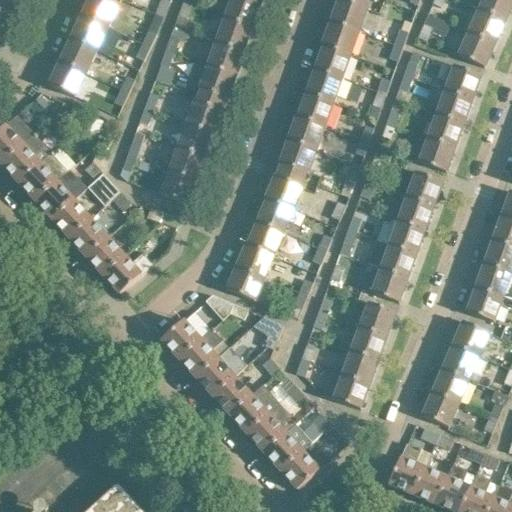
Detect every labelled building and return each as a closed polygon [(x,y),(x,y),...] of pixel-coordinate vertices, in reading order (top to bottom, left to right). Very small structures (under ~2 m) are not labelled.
[(0,0),(0,13),(13,19),(20,0),(0,0)] [(108,0),(90,0),(83,17),(108,29),(119,5),(108,0)] [(252,29),(261,5),(245,0),(231,0),(225,20),(252,29)] [(341,0),(341,1),(340,0),(331,24),(357,33),(366,10),(364,9),(366,3),(357,0),(341,0)] [(441,9),(444,0),(434,0),(433,5),(441,9)] [(511,0),(485,0),(480,11),(506,23),(511,7),(511,0)] [(186,20),(190,7),(182,4),(173,28),(196,36),(200,25),(186,20)] [(470,34),(495,46),(506,23),(480,11),(470,34)] [(0,40),(5,43),(13,19),(0,13),(0,40)] [(451,26),(428,16),(424,26),(418,39),(425,42),(429,33),(445,40),(451,26)] [(83,17),(72,40),(97,52),(108,29),(83,17)] [(243,53),(252,29),(225,20),(216,44),(243,53)] [(331,24),(323,47),(324,48),(349,57),(357,33),(331,24)] [(393,46),(403,50),(408,34),(399,30),(393,46)] [(141,44),(149,48),(155,35),(147,31),(141,44)] [(459,58),(485,69),(495,46),(470,34),(459,58)] [(170,37),(165,51),(173,54),(179,40),(170,37)] [(72,40),(61,64),(86,76),(97,52),(72,40)] [(135,58),(142,61),(149,48),(141,44),(135,58)] [(243,53),(216,44),(208,67),(236,77),(245,54),(243,53)] [(403,50),(393,46),(388,60),(398,63),(403,50)] [(349,57),(324,48),(316,72),(340,81),(349,57)] [(165,51),(154,80),(163,83),(168,69),(173,54),(165,51)] [(192,61),(185,82),(190,84),(189,86),(199,90),(197,96),(225,106),(227,100),(228,100),(236,77),(208,67),(192,61)] [(61,64),(50,86),(75,99),(86,76),(61,64)] [(409,64),(404,77),(413,80),(417,67),(409,64)] [(446,92),(472,101),(481,77),(455,67),(446,92)] [(340,81),(316,72),(307,95),(332,104),(340,81)] [(404,77),(395,101),(404,104),(413,80),(404,77)] [(127,95),(133,81),(127,79),(125,78),(119,91),(127,95)] [(381,79),(376,94),(386,97),(391,83),(381,79)] [(120,108),(127,95),(119,91),(113,104),(120,108)] [(437,116),(464,126),(472,101),(446,92),(437,116)] [(150,93),(144,110),(152,113),(158,97),(150,93)] [(381,110),(386,97),(376,94),(371,107),(381,110)] [(332,104),(307,95),(299,119),(297,118),(297,119),(323,128),(332,104)] [(197,102),(188,126),(214,135),(215,136),(224,112),(222,112),(225,106),(197,96),(195,102),(197,102)] [(40,98),(30,107),(36,115),(46,106),(40,98)] [(395,101),(387,125),(395,128),(404,104),(395,101)] [(78,111),(64,104),(60,114),(74,121),(78,111)] [(144,110),(139,124),(147,127),(152,113),(144,110)] [(428,140),(455,150),(464,126),(437,116),(428,140)] [(17,117),(0,132),(0,163),(2,166),(23,147),(35,136),(18,118),(17,117)] [(90,117),(83,128),(90,134),(98,133),(103,122),(90,117)] [(323,128),(297,119),(289,142),(315,152),(323,128)] [(390,142),(395,128),(386,125),(382,139),(390,142)] [(205,159),(214,135),(188,126),(180,149),(205,159)] [(364,127),(359,141),(369,144),(374,130),(364,127)] [(144,136),(135,133),(127,157),(135,160),(144,136)] [(35,136),(23,147),(2,166),(19,184),(51,155),(35,136)] [(428,140),(420,164),(446,174),(455,150),(428,140)] [(364,158),(369,144),(359,141),(354,155),(364,158)] [(315,152),(289,142),(281,165),(282,166),(282,167),(280,172),(304,181),(307,174),(315,152)] [(197,182),(205,159),(180,149),(171,173),(198,183),(198,182),(197,182)] [(19,184),(36,203),(68,173),(51,155),(19,184)] [(130,174),(135,160),(127,157),(121,171),(127,173),(130,174)] [(374,159),(366,183),(374,186),(379,173),(376,172),(380,161),(374,159)] [(95,183),(104,175),(93,164),(85,171),(95,183)] [(70,172),(68,173),(36,203),(53,222),(74,202),(88,190),(70,172)] [(266,200),(268,201),(293,211),(303,189),(302,188),(304,181),(280,172),(278,178),(276,177),(266,200)] [(348,172),(339,197),(349,200),(352,191),(358,175),(348,172)] [(190,206),(198,183),(171,173),(162,197),(190,206)] [(407,198),(434,208),(443,183),(416,173),(407,198)] [(120,194),(104,175),(95,183),(87,190),(104,208),(112,201),(113,201),(120,194)] [(369,201),(374,186),(366,183),(360,197),(369,201)] [(511,193),(503,218),(511,220),(511,193)] [(123,213),(131,205),(120,194),(113,201),(112,201),(123,213)] [(398,222),(425,232),(434,208),(407,198),(398,222)] [(268,201),(258,224),(284,234),(293,211),(268,201)] [(53,222),(70,240),(91,221),(74,202),(53,222)] [(330,218),(340,222),(346,207),(336,202),(330,218)] [(147,219),(162,224),(166,214),(151,209),(147,219)] [(162,224),(177,229),(180,219),(166,214),(162,224)] [(353,217),(348,232),(356,235),(362,220),(353,217)] [(385,218),(376,242),(389,247),(417,256),(425,232),(398,222),(385,218)] [(494,242),(511,248),(511,220),(503,218),(494,242)] [(108,239),(91,221),(70,240),(86,259),(108,239)] [(284,234),(258,224),(248,246),(274,257),(284,234)] [(343,245),(339,256),(348,259),(356,235),(348,232),(343,245)] [(322,235),(317,248),(327,253),(332,240),(322,235)] [(125,258),(108,239),(86,259),(103,277),(125,258)] [(376,242),(367,266),(381,271),(408,281),(417,256),(389,247),(376,242)] [(485,266),(511,276),(511,274),(511,248),(494,242),(485,266)] [(247,246),(237,269),(264,280),(274,257),(248,246),(247,246)] [(321,267),(327,253),(317,248),(311,263),(321,267)] [(121,296),(153,267),(144,256),(133,267),(125,258),(103,277),(121,296)] [(344,269),(336,266),(331,280),(339,283),(344,269)] [(476,290),(503,300),(511,276),(485,266),(476,290)] [(264,280),(237,269),(228,291),(255,303),(255,302),(264,280)] [(372,294),(399,304),(408,281),(380,271),(372,294)] [(305,281),(299,295),(308,298),(313,285),(305,281)] [(503,300),(476,290),(468,314),(494,324),(503,300)] [(298,321),(308,298),(299,295),(290,317),(298,321)] [(213,297),(206,303),(206,304),(223,322),(230,316),(234,306),(220,300),(213,297)] [(332,303),(323,300),(319,314),(327,316),(332,303)] [(360,328),(387,338),(396,314),(377,307),(368,304),(360,328)] [(248,312),(234,306),(230,316),(244,322),(248,312)] [(322,331),(327,316),(319,314),(314,328),(322,331)] [(184,322),(162,342),(180,361),(201,341),(184,322)] [(284,327),(274,323),(268,337),(278,342),(280,337),(284,327)] [(464,323),(454,347),(479,358),(489,334),(466,324),(464,323)] [(351,353),(378,363),(387,338),(360,328),(351,353)] [(201,341),(180,361),(196,380),(218,360),(211,353),(223,342),(214,333),(216,332),(214,330),(201,341)] [(479,358),(454,347),(443,371),(469,382),(479,358)] [(218,360),(196,380),(213,398),(235,379),(248,367),(231,348),(218,360)] [(315,351),(306,348),(301,362),(309,365),(315,351)] [(343,377),(369,387),(378,363),(351,353),(343,377)] [(272,379),(281,371),(270,359),(262,367),(272,379)] [(305,378),(309,365),(301,362),(296,375),(305,378)] [(469,382),(443,371),(433,394),(459,405),(469,382)] [(502,384),(511,388),(511,387),(511,372),(508,371),(502,384)] [(331,373),(322,397),(335,401),(334,402),(358,410),(361,411),(369,387),(343,377),(331,373)] [(279,385),(281,387),(290,396),(297,389),(293,385),(287,378),(279,385)] [(235,379),(213,398),(230,417),(252,397),(235,379)] [(280,405),(271,396),(263,387),(252,397),(230,417),(247,435),(280,406),(280,405)] [(300,408),(308,401),(297,389),(290,396),(297,405),(300,408)] [(459,405),(433,394),(423,418),(449,429),(459,405)] [(488,418),(497,422),(503,408),(494,404),(488,418)] [(293,428),(296,426),(289,418),(290,417),(288,414),(280,406),(247,435),(264,454),(286,434),(286,435),(293,428)] [(321,415),(313,422),(316,425),(323,433),(323,434),(331,426),(321,415)] [(482,432),(491,436),(497,422),(488,418),(482,432)] [(264,454),(281,473),(303,453),(313,443),(305,435),(297,425),(296,426),(293,428),(286,435),(286,434),(264,454)] [(331,426),(323,434),(334,445),(342,438),(331,426)] [(421,439),(435,445),(439,436),(425,430),(421,439)] [(454,442),(439,436),(435,445),(450,452),(454,442)] [(407,446),(389,486),(413,497),(425,470),(415,466),(422,450),(419,449),(418,451),(408,446),(407,446)] [(481,465),(485,455),(471,449),(467,459),(481,465)] [(303,453),(281,473),(298,492),(331,462),(323,453),(324,452),(322,450),(310,461),(303,453)] [(485,455),(481,465),(496,471),(500,461),(485,455)] [(436,507),(455,464),(454,464),(447,480),(425,470),(413,497),(436,507)] [(449,511),(461,511),(471,490),(462,486),(468,472),(456,467),(457,465),(455,464),(436,507),(449,511)] [(488,511),(494,500),(501,484),(500,484),(494,500),(485,496),(491,482),(479,477),(480,475),(477,474),(471,490),(461,511),(488,511)] [(186,491),(194,484),(187,476),(179,483),(186,491)] [(511,511),(511,507),(508,506),(511,495),(511,490),(502,487),(503,485),(501,484),(494,500),(488,511),(511,511)] [(132,511),(112,490),(96,505),(100,510),(98,511),(132,511)]
